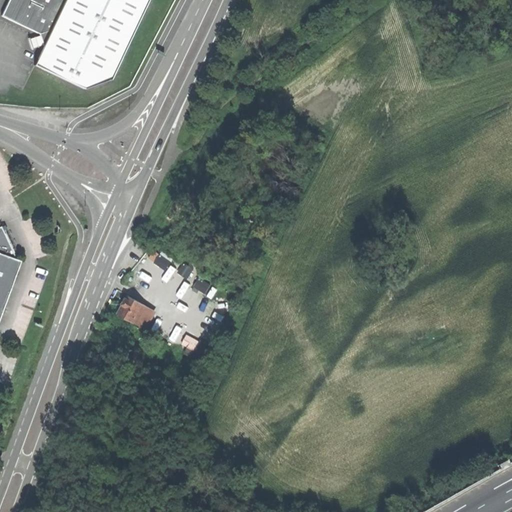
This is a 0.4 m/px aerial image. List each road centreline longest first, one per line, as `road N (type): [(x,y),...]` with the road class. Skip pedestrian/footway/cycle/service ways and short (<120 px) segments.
road 1 (secondary): [(16,511),(135,197)]
road 2 (secondary): [(102,225),(0,492)]
road 3 (secondary): [(135,197),(228,0)]
road 4 (unclassified): [(185,37),(124,125),(98,138),(65,139)]
road 5 (secondary): [(185,37),(122,180)]
